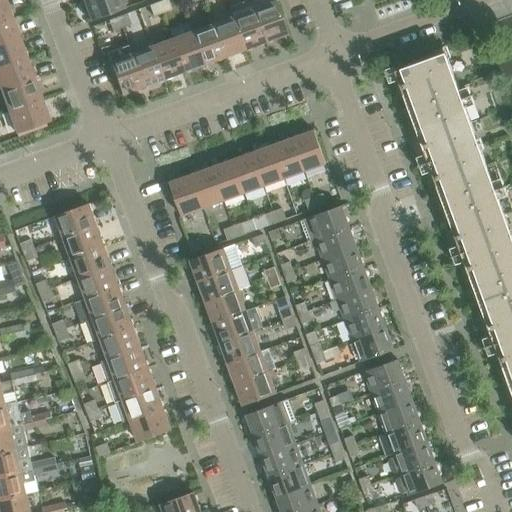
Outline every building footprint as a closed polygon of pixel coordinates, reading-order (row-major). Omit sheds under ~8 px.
[(0,0),(0,21),(11,17),(5,0),(0,0)] [(82,0),(90,21),(124,9),(123,5),(127,3),(126,0),(82,0)] [(171,11),(167,0),(164,0),(158,2),(162,14),(171,11)] [(248,0),(229,7),(233,17),(232,17),(244,50),(265,43),(252,9),(253,9),(249,0),(248,0)] [(149,5),(153,17),(162,14),(158,2),(149,5)] [(265,43),(286,35),(274,2),(253,9),(252,9),(265,43)] [(131,26),(127,14),(117,17),(122,29),(131,26)] [(0,21),(0,44),(19,37),(11,17),(0,21)] [(109,20),(113,32),(122,29),(117,17),(109,20)] [(244,50),(232,17),(212,24),(224,57),(244,50)] [(224,57),(212,24),(192,32),(204,65),(224,57)] [(204,65),(192,32),(171,39),(183,72),(204,65)] [(0,44),(0,67),(26,58),(19,37),(0,44)] [(183,72),(171,39),(151,46),(163,80),(183,72)] [(106,54),(121,95),(143,87),(131,54),(128,46),(106,54)] [(163,80),(151,46),(131,54),(143,87),(163,80)] [(498,168),(489,172),(446,53),(396,71),(511,390),(511,233),(503,209),(511,205),(498,168)] [(0,67),(0,89),(0,90),(34,78),(26,58),(0,67)] [(0,90),(8,112),(41,100),(34,78),(0,90)] [(8,112),(16,133),(49,121),(41,100),(8,112)] [(327,164),(315,131),(294,138),(306,172),(327,164)] [(306,172),(294,138),(273,146),(286,179),(306,172)] [(286,179),(273,146),(253,153),(265,186),(286,179)] [(265,186),(253,153),(233,161),(245,194),(265,186)] [(245,194),(233,161),(212,168),(224,201),(245,194)] [(224,201),(212,168),(192,175),(204,209),(224,201)] [(170,183),(183,216),(204,209),(192,175),(170,183)] [(328,204),(324,194),(315,197),(319,208),(328,204)] [(306,201),(309,211),(319,208),(315,197),(306,201)] [(97,224),(90,204),(57,216),(64,237),(97,224)] [(342,206),(301,221),(308,241),(316,238),(350,226),(342,206)] [(287,219),(283,208),(274,211),(278,223),(287,219)] [(254,219),(258,230),(278,223),(274,211),(254,219)] [(233,226),(237,237),(258,230),(254,219),(233,226)] [(104,245),(97,224),(64,237),(71,257),(104,245)] [(225,229),(229,240),(237,237),(233,226),(225,229)] [(357,247),(350,226),(316,238),(324,259),(357,247)] [(279,229),(269,232),(273,242),(282,238),(279,229)] [(264,234),(253,239),(256,248),(267,244),(264,234)] [(35,247),(32,239),(21,244),(24,251),(35,247)] [(202,250),(198,239),(189,242),(193,253),(202,250)] [(112,265),(104,245),(71,257),(79,277),(112,265)] [(236,245),(195,259),(191,261),(199,281),(243,265),(236,245)] [(24,251),(28,262),(39,257),(35,247),(24,251)] [(365,267),(357,247),(324,259),(331,280),(365,267)] [(290,262),(282,265),(284,273),(293,270),(290,262)] [(119,286),(112,265),(79,277),(86,298),(119,286)] [(251,286),(243,265),(199,281),(206,302),(251,286)] [(276,267),(265,271),(268,279),(279,275),(276,267)] [(372,288),(365,267),(331,280),(326,282),(333,302),(330,303),(372,288)] [(284,273),(288,283),(297,280),(293,270),(284,273)] [(268,279),(272,290),(282,286),(279,275),(268,279)] [(51,287),(48,279),(37,284),(40,291),(51,287)] [(5,295),(18,292),(15,281),(5,283),(6,288),(4,289),(5,295)] [(86,298),(94,318),(127,306),(119,286),(86,298)] [(251,286),(206,302),(214,323),(247,310),(240,290),(251,286)] [(40,291),(44,302),(55,297),(51,287),(40,291)] [(330,303),(338,323),(346,320),(346,321),(380,309),(372,288),(330,303)] [(305,302),(296,306),(299,315),(309,311),(305,302)] [(86,321),(94,341),(134,326),(127,306),(94,318),(86,321)] [(247,311),(247,310),(214,323),(221,343),(254,331),(254,330),(264,327),(257,307),(247,311)] [(291,308),(280,312),(283,321),(294,316),(291,308)] [(387,329),(380,309),(346,321),(354,342),(387,329)] [(299,315),(303,324),(312,320),(309,311),(299,315)] [(283,321),(286,330),(298,325),(294,316),(283,321)] [(67,328),(63,320),(53,324),(56,332),(67,328)] [(26,325),(16,328),(17,333),(14,333),(15,339),(29,336),(26,325)] [(101,338),(109,359),(142,347),(134,326),(94,341),(101,338)] [(15,339),(14,333),(17,333),(16,328),(3,331),(6,342),(15,339)] [(56,332),(60,342),(70,338),(67,328),(56,332)] [(360,359),(361,362),(395,350),(387,329),(354,342),(354,343),(351,344),(356,360),(360,359)] [(262,352),(254,331),(221,343),(229,364),(262,352)] [(320,343),(311,346),(315,356),(324,353),(320,343)] [(101,362),(108,382),(149,367),(142,347),(109,359),(101,362)] [(305,348),(294,352),(298,362),(309,358),(305,348)] [(229,364),(236,385),(269,372),(269,371),(274,369),(277,368),(270,349),(262,352),(229,364)] [(315,356),(318,365),(327,362),(324,353),(315,356)] [(298,362),(301,371),(312,367),(309,358),(298,362)] [(398,359),(365,372),(372,392),(406,380),(398,359)] [(83,368),(79,360),(69,364),(72,372),(83,368)] [(149,367),(108,382),(115,402),(156,387),(149,367)] [(72,372),(76,382),(86,378),(83,368),(72,372)] [(269,372),(236,385),(244,405),(277,393),(272,380),(277,377),(274,369),(269,371),(269,372)] [(26,372),(27,376),(24,378),(25,384),(39,381),(37,374),(36,370),(26,372)] [(2,382),(0,382),(0,407),(19,403),(19,402),(17,402),(15,392),(17,391),(16,386),(25,384),(24,378),(27,376),(26,372),(13,375),(14,379),(2,382)] [(380,413),(413,401),(406,380),(372,392),(380,413)] [(131,420),(164,408),(156,387),(115,402),(123,423),(131,420)] [(343,404),(352,400),(349,391),(339,395),(343,404)] [(342,403),(339,395),(330,399),(333,406),(342,403)] [(247,415),(251,426),(248,427),(251,436),(289,423),(296,420),(289,399),(247,415)] [(99,408),(95,400),(84,404),(88,412),(99,408)] [(324,400),(315,404),(318,412),(327,409),(324,400)] [(387,434),(421,421),(413,401),(380,413),(387,434)] [(31,411),(21,413),(19,403),(0,407),(0,429),(25,424),(26,431),(36,429),(35,422),(37,421),(36,416),(32,417),(31,411)] [(337,417),(346,413),(342,403),(333,406),(337,417)] [(88,412),(91,422),(102,418),(99,408),(88,412)] [(131,420),(139,442),(172,430),(164,408),(131,420)] [(318,412),(322,422),(331,418),(327,409),(318,412)] [(36,416),(37,421),(35,422),(36,429),(49,426),(46,414),(36,416)] [(395,454),(428,442),(421,421),(387,434),(380,437),(387,456),(394,453),(395,454)] [(258,445),(262,456),(296,443),(289,423),(251,436),(255,447),(258,445)] [(25,424),(0,429),(0,452),(30,446),(26,431),(25,424)] [(357,445),(353,436),(345,439),(348,448),(357,445)] [(339,441),(330,445),(333,453),(343,450),(339,441)] [(402,475),(436,463),(428,442),(395,454),(396,457),(391,459),(388,462),(392,472),(396,473),(401,471),(402,475)] [(107,443),(96,447),(100,456),(111,452),(107,443)] [(263,468),(266,478),(304,464),(296,443),(262,456),(266,467),(263,468)] [(352,457),(360,454),(357,445),(348,448),(352,457)] [(46,460),(34,463),(30,446),(0,452),(0,477),(35,469),(36,476),(46,473),(45,467),(48,466),(46,460)] [(333,453),(337,462),(346,458),(343,450),(333,453)] [(94,464),(92,457),(80,459),(82,467),(94,464)] [(46,460),(48,466),(45,467),(46,473),(59,470),(58,464),(57,458),(46,460)] [(410,496),(444,483),(436,463),(402,475),(403,477),(398,479),(396,482),(399,492),(404,493),(408,492),(410,496)] [(97,478),(94,464),(82,467),(85,481),(97,478)] [(273,486),(277,497),(311,485),(304,464),(266,478),(270,487),(273,486)] [(0,477),(0,500),(0,501),(28,494),(25,483),(38,480),(36,476),(35,469),(0,477)] [(372,486),(368,476),(360,479),(363,489),(372,486)] [(354,481),(345,485),(348,495),(358,491),(354,481)] [(85,483),(74,486),(76,497),(88,495),(85,483)] [(278,509),(278,511),(300,511),(319,505),(311,485),(277,497),(281,507),(278,509)] [(367,498),(375,494),(372,486),(363,489),(367,498)] [(348,495),(352,503),(361,499),(358,491),(348,495)] [(201,511),(195,492),(162,504),(164,511),(201,511)] [(437,502),(434,493),(425,496),(429,505),(437,502)] [(32,511),(28,494),(0,501),(2,511),(32,511)] [(416,500),(419,509),(429,505),(425,496),(416,500)] [(393,511),(394,511),(391,502),(382,505),(384,511),(393,511)] [(57,505),(58,510),(55,511),(69,511),(68,503),(57,505)]
